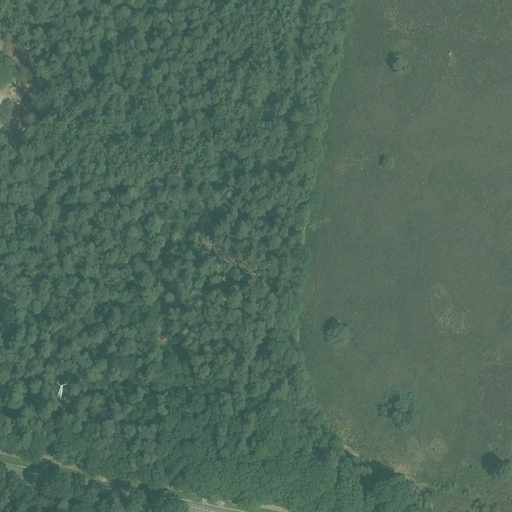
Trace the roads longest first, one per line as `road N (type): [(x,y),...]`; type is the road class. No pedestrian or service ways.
road 1 (unknown): [(312,0),(303,107),(288,143),(256,146),(248,234),(275,331),(271,364),(315,465),(389,496),(461,511)]
road 2 (secondary): [(203,509),(0,468)]
